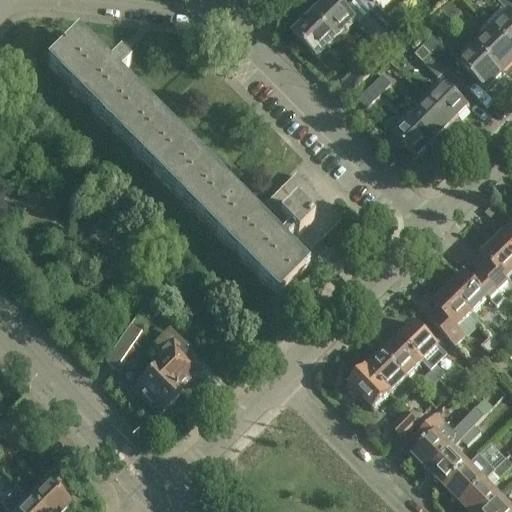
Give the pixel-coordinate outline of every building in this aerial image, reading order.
[(330,0),(313,18),(338,43),(357,24),(334,0),(330,0)] [(511,0),(493,0),(509,15),(492,31),(511,51),(511,15),(511,0)] [(461,16),(453,9),(450,5),(440,14),(451,26),(461,16)] [(368,19),(386,38),(395,29),(377,10),(368,19)] [(319,62),(338,43),(313,18),(294,37),(319,62)] [(378,47),(386,38),(368,19),(359,28),(378,47)] [(511,51),(492,31),(475,49),(504,78),(511,69),(511,51)] [(277,301),(308,271),(120,80),(130,70),(120,59),(109,70),(77,37),(46,68),(277,301)] [(486,96),(504,78),(475,49),(468,42),(452,58),(450,59),(456,65),(486,96)] [(429,54),(432,56),(448,73),(456,65),(450,59),(452,58),(439,45),(429,54)] [(439,81),(448,73),(432,56),(423,65),(439,81)] [(343,87),(351,95),(368,78),(360,70),(343,87)] [(383,78),(375,85),(385,95),(392,88),(383,78)] [(385,95),(375,85),(358,102),(368,112),(385,95)] [(446,87),(428,104),(452,128),(469,111),(446,87)] [(452,128),(428,104),(411,121),(435,145),(442,138),(445,142),(455,132),(452,128)] [(417,162),(435,145),(411,121),(405,116),(388,133),(417,162)] [(307,198),(311,194),(296,179),(266,209),(280,223),(278,226),(296,244),(299,242),(311,255),(341,225),(328,211),(324,215),(307,198)] [(511,231),(500,243),(511,255),(511,231)] [(511,278),(511,255),(500,243),(484,259),(488,263),(478,273),(479,274),(501,296),(511,286),(508,282),(511,278)] [(466,276),(449,292),(473,316),(488,302),(497,311),(506,302),(501,296),(479,274),(471,281),(466,276)] [(468,338),(459,330),(473,316),(449,292),(433,308),(438,313),(430,320),(458,348),(468,338)] [(416,326),(400,341),(424,366),(432,374),(439,368),(448,358),(437,347),(445,340),(434,329),(426,337),(416,326)] [(130,327),(125,335),(135,346),(142,335),(130,327)] [(135,346),(125,335),(105,364),(117,372),(135,346)] [(407,381),(424,366),(400,341),(384,357),(407,381)] [(156,370),(178,393),(199,371),(173,345),(157,361),(161,364),(156,370)] [(368,373),(392,397),(407,381),(384,357),(368,373)] [(484,364),(480,360),(474,361),(470,364),(477,371),(484,364)] [(439,368),(432,374),(441,382),(447,376),(439,368)] [(182,396),(178,393),(156,370),(133,392),(160,418),(182,396)] [(375,413),(392,397),(368,373),(367,372),(347,391),(358,403),(361,400),(375,413)] [(441,382),(432,374),(427,380),(435,388),(441,382)] [(419,425),(425,418),(416,409),(410,415),(419,425)] [(419,425),(410,415),(393,431),(402,441),(419,425)] [(439,417),(418,437),(427,446),(413,459),(430,476),(454,452),(463,443),(476,430),(471,424),(465,430),(451,416),(444,422),(439,417)] [(0,443),(14,430),(5,421),(0,426),(0,443)] [(476,430),(463,443),(468,448),(481,435),(476,430)] [(9,442),(0,451),(0,465),(2,468),(18,452),(9,442)] [(454,452),(430,476),(446,492),(470,468),(454,452)] [(486,485),(496,476),(499,472),(482,456),(470,468),(446,492),(462,509),(486,485)] [(499,472),(496,476),(501,481),(511,469),(511,466),(509,463),(499,472)] [(48,483),(28,504),(35,511),(64,511),(68,508),(60,499),(63,497),(49,483),(48,483)] [(491,511),(503,501),(486,485),(462,509),(465,511),(491,511)] [(0,511),(1,511),(35,511),(28,504),(17,494),(0,511)] [(511,511),(511,510),(503,501),(491,511),(511,511)]
